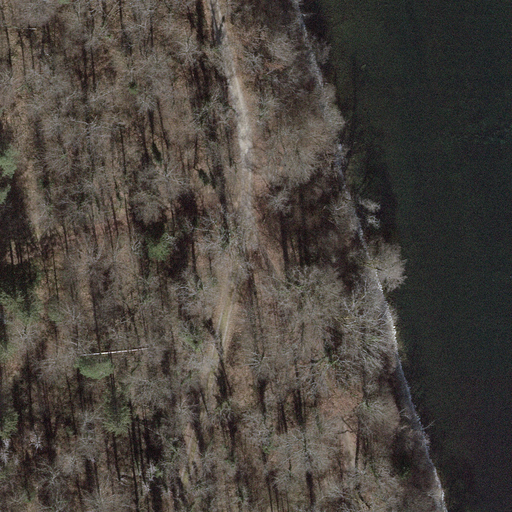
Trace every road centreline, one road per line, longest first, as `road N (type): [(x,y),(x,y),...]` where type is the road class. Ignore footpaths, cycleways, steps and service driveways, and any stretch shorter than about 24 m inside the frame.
road 1 (track): [(244,182),(180,511)]
road 2 (track): [(244,182),(0,243)]
road 3 (track): [(214,0),(244,182)]
